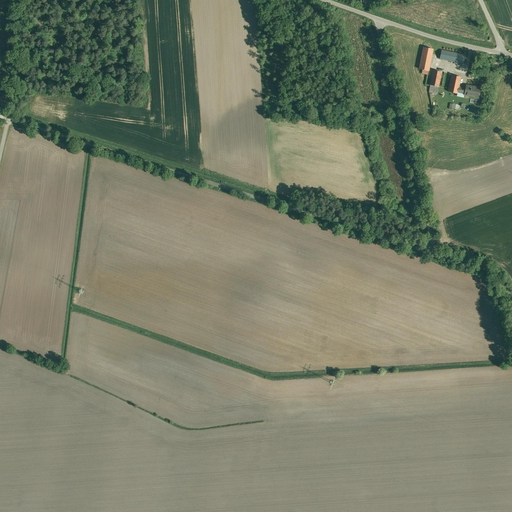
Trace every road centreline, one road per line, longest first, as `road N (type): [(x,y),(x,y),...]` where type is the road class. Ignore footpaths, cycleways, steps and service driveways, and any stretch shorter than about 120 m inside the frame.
road 1 (unclassified): [(430,248),(12,113),(0,150)]
road 2 (unclassified): [(430,248),(375,18)]
road 3 (unclassified): [(375,18),(511,56)]
